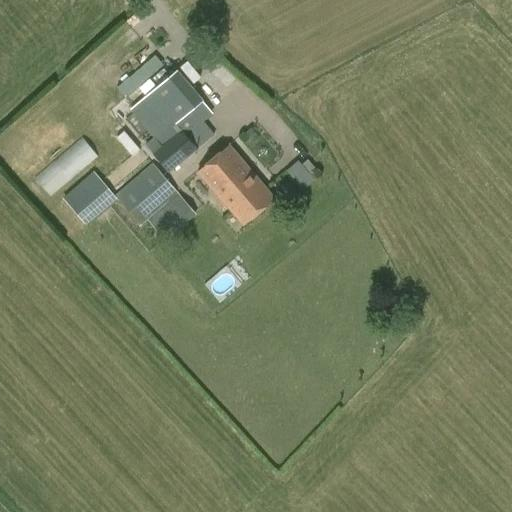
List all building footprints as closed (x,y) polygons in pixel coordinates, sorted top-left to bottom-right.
[(150,91),(142,80),(163,64),(157,56),(117,84),(132,104),(150,91)] [(213,114),(203,101),(177,70),(129,110),(152,138),(144,145),(152,154),(169,174),(197,150),(215,135),(203,122),(213,114)] [(82,139),(34,179),(49,197),(97,157),(82,139)] [(222,208),(225,206),(243,226),(274,200),(228,145),(197,172),(217,196),(215,199),(222,208)] [(152,164),(141,174),(115,196),(130,215),(137,210),(165,242),(195,216),(177,194),(152,164)] [(302,164),(290,173),(302,189),(314,180),(302,164)] [(114,197),(94,173),(63,200),(82,223),(114,197)]
